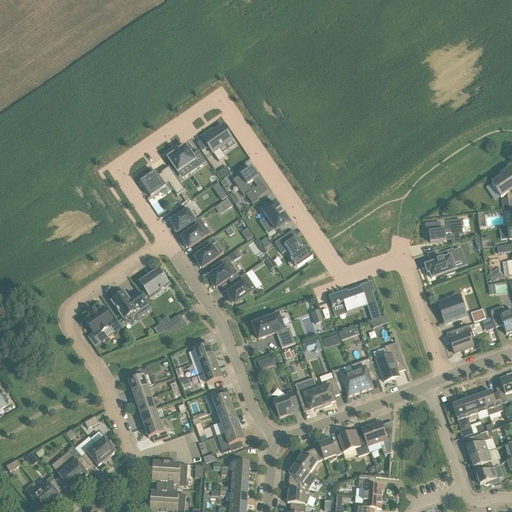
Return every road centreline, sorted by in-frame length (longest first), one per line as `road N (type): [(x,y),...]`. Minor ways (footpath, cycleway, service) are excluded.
road 1 (residential): [(450,375),(407,256),(344,278),(218,99),(116,169),(151,222)]
road 2 (residential): [(165,243),(68,307),(70,325),(108,387),(131,462),(129,511)]
road 3 (residential): [(273,440),(225,332),(165,243)]
road 4 (residential): [(273,440),(426,386)]
